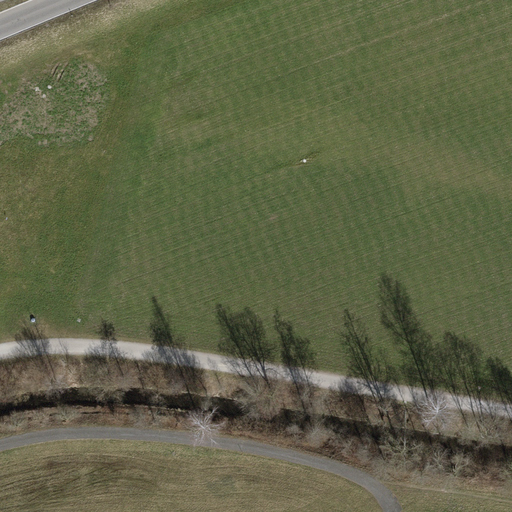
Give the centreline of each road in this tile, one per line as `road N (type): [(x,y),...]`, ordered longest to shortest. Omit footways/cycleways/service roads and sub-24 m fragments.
road 1 (track): [(511,412),(136,351),(59,347),(0,355)]
road 2 (track): [(0,448),(84,433),(230,444),(364,479),(391,511)]
